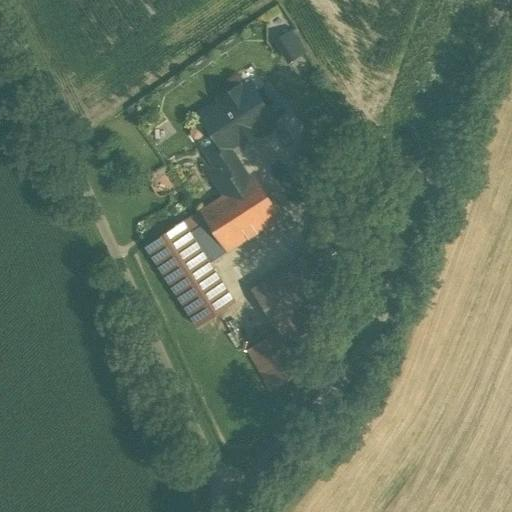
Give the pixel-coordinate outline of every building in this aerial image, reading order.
[(260,81),(208,113),(233,153),(247,144),(285,121),(260,81)] [(247,144),(233,153),(212,166),(233,200),(194,224),(200,233),(213,224),(230,251),(290,213),(247,144)] [(200,233),(194,224),(149,250),(201,333),(244,306),(200,233)] [(359,287),(334,249),(260,297),(286,334),(294,348),(347,313),(339,300),(359,287)] [(286,334),(252,354),(274,391),(308,372),(294,348),(286,334)]
